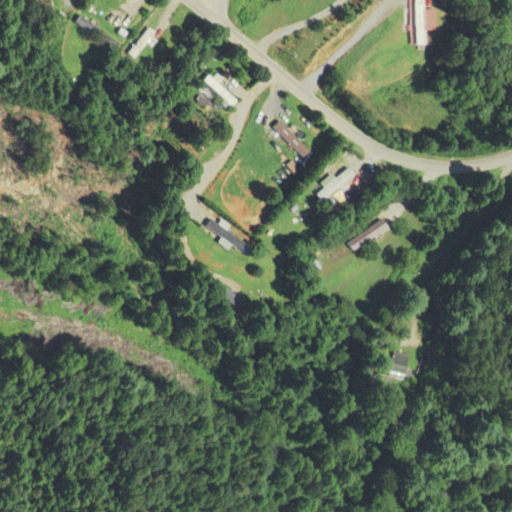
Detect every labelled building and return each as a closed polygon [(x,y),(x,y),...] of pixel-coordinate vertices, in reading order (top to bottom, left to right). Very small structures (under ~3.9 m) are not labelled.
[(424,0),(425,45),(442,45),(442,31),(453,30),(452,9),(439,9),(438,0),(424,0)] [(81,24),(121,51),(125,45),(86,18),(81,24)] [(159,33),(153,28),(134,54),(140,59),(159,33)] [(208,81),(232,102),(236,98),(212,77),(208,81)] [(316,151),(284,120),(276,128),(309,159),(316,151)] [(364,176),(355,166),(331,187),(332,188),(324,195),(331,203),(364,176)] [(350,244),(356,252),(391,229),(385,220),(350,244)] [(410,359),(396,354),(390,374),(403,379),(410,359)]
